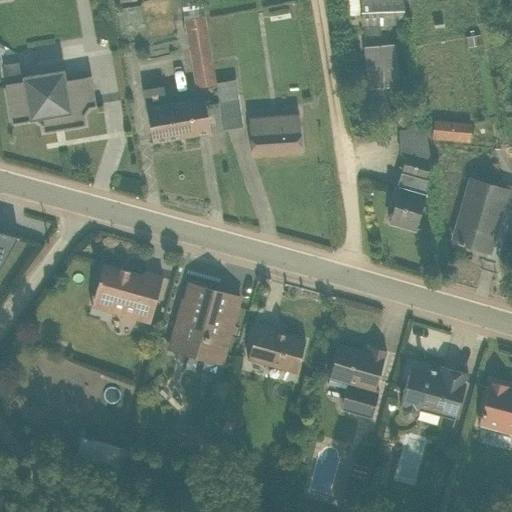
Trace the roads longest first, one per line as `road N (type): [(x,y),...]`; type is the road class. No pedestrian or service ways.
road 1 (residential): [(89,206),(511,325)]
road 2 (track): [(356,279),(314,0)]
road 3 (unclassified): [(89,206),(0,328)]
